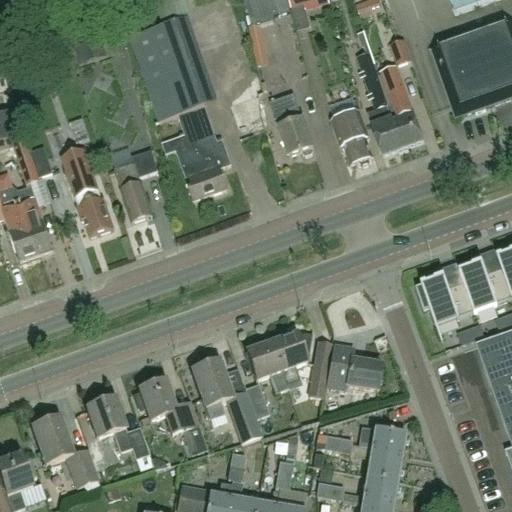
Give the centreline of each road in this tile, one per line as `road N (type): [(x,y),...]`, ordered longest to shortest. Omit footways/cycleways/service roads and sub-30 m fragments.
road 1 (tertiary): [(0,390),(375,252)]
road 2 (tertiary): [(359,212),(0,343)]
road 3 (residential): [(466,511),(375,252)]
road 4 (tertiary): [(511,157),(359,212)]
road 5 (tertiary): [(375,252),(511,203)]
